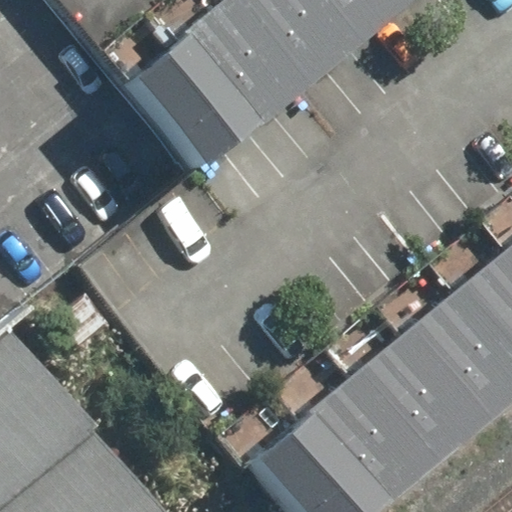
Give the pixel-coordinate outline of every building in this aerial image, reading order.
[(196,150),(380,0),(208,0),(127,66),(196,150)] [(82,266),(126,313),(199,246),(155,198),(82,266)] [(511,231),(250,447),(303,511),(340,511),(511,371),(511,231)] [(43,327),(67,355),(104,323),(81,295),(43,327)] [(147,511),(0,330),(0,511),(147,511)]
